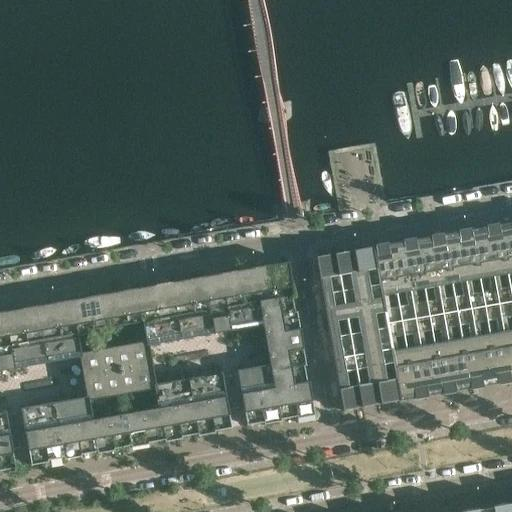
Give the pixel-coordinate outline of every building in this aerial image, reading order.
[(378,203),(378,191),(339,192),(340,214),(364,214),(364,203),(378,203)] [(511,301),(511,226),(511,223),(484,228),(497,304),(511,301)] [(497,304),(484,228),(456,232),(469,309),(497,304)] [(469,309),(456,232),(428,237),(442,314),(469,309)] [(442,314),(428,237),(400,242),(414,319),(442,314)] [(414,319),(400,242),(373,247),(386,324),(414,319)] [(391,348),(386,324),(373,247),(334,254),(352,355),(371,352),(391,348)] [(352,355),(334,254),(314,257),(332,359),(352,355)] [(293,298),(287,262),(269,265),(276,301),(293,298)] [(276,301),(269,265),(252,268),(258,304),(276,301)] [(258,304),(252,268),(236,271),(242,307),(258,304)] [(242,307),(236,271),(220,274),(226,309),(242,307)] [(226,309),(220,274),(202,277),(208,313),(226,309)] [(208,313),(202,277),(186,280),(192,315),(208,313)] [(192,315),(186,280),(170,282),(176,318),(192,315)] [(176,318),(170,282),(154,285),(160,321),(176,318)] [(160,321),(154,285),(138,288),(145,324),(160,321)] [(145,324),(138,288),(121,291),(127,327),(145,324)] [(127,327),(121,291),(103,294),(110,330),(127,327)] [(110,330),(103,294),(86,297),(92,333),(110,330)] [(92,333),(86,297),(69,300),(75,336),(92,333)] [(296,314),(293,298),(276,301),(258,304),(261,320),(296,314)] [(75,336),(69,300),(53,303),(59,339),(75,336)] [(511,380),(511,301),(497,304),(511,381),(511,380)] [(59,339),(53,303),(37,306),(43,342),(59,339)] [(258,304),(242,307),(226,309),(230,331),(262,325),(261,320),(258,304)] [(511,381),(497,304),(469,309),(483,386),(511,381)] [(43,342),(37,306),(20,309),(27,345),(43,342)] [(27,345),(20,309),(4,312),(10,347),(27,345)] [(230,331),(226,309),(208,313),(212,334),(230,331)] [(483,386),(469,309),(442,314),(455,391),(483,386)] [(0,349),(10,347),(4,312),(0,312),(0,349)] [(212,334),(208,313),(192,315),(176,318),(180,340),(212,334)] [(299,331),(296,314),(261,320),(262,325),(264,337),(299,331)] [(455,391),(442,314),(414,319),(427,396),(455,391)] [(180,340),(176,318),(160,321),(145,324),(148,342),(148,345),(180,340)] [(427,396),(414,319),(386,324),(391,348),(400,401),(427,396)] [(302,347),(301,339),(299,331),(264,337),(267,353),(302,347)] [(75,336),(59,339),(43,342),(47,363),(79,358),(78,354),(75,336)] [(43,342),(27,345),(10,347),(14,369),(47,363),(43,342)] [(152,365),(148,345),(148,342),(113,348),(117,371),(152,365)] [(0,371),(14,369),(10,347),(0,349),(0,371)] [(305,363),(302,347),(267,353),(269,365),(270,370),(305,363)] [(117,371),(113,348),(78,354),(79,358),(82,377),(117,371)] [(400,401),(391,348),(371,352),(380,404),(400,401)] [(380,404),(371,352),(352,355),(361,407),(380,404)] [(361,407),(352,355),(332,359),(341,411),(361,407)] [(308,380),(305,363),(270,370),(272,386),(290,383),(308,380)] [(155,385),(152,365),(117,371),(121,394),(156,388),(155,385)] [(272,386),(270,370),(269,365),(236,370),(240,392),(256,389),(272,386)] [(121,394),(117,371),(82,377),(86,397),(86,400),(121,394)] [(225,395),(221,373),(187,379),(191,400),(208,398),(225,395)] [(191,400),(187,379),(155,385),(156,388),(159,406),(175,403),(191,400)] [(314,416),(308,380),(290,383),(296,417),(297,419),(314,416)] [(296,417),(290,383),(272,386),(279,422),(280,422),(279,420),(296,417)] [(279,422),(272,386),(256,389),(262,423),(263,423),(263,425),(279,422)] [(262,423),(256,389),(240,392),(246,426),(262,423)] [(231,428),(228,409),(225,395),(208,398),(214,431),(231,428)] [(89,418),(86,400),(86,397),(54,403),(57,424),(73,421),(89,418)] [(214,431),(208,398),(191,400),(197,434),(197,436),(214,433),(213,431),(214,431)] [(197,434),(191,400),(175,403),(181,437),(197,434)] [(57,424),(54,403),(20,409),(23,430),(40,427),(57,424)] [(181,437),(175,403),(159,406),(165,442),(181,439),(180,437),(181,437)] [(165,442),(159,406),(142,409),(148,445),(165,442)] [(148,445),(142,409),(124,412),(130,446),(131,448),(148,445)] [(0,434),(9,432),(5,411),(0,411),(0,434)] [(130,446),(124,412),(107,415),(113,451),(113,449),(130,446)] [(113,451),(107,415),(89,418),(95,452),(97,452),(97,454),(113,451)] [(95,452),(89,418),(73,421),(80,457),(80,455),(95,452)] [(80,457),(73,421),(57,424),(63,458),(64,458),(64,460),(80,457)] [(63,458),(57,424),(40,427),(47,463),(47,461),(63,458)] [(47,463),(40,427),(23,430),(30,466),(47,463)] [(0,470),(15,468),(12,449),(9,432),(0,434),(0,470)] [(511,511),(511,503),(492,507),(493,511),(511,511)]
